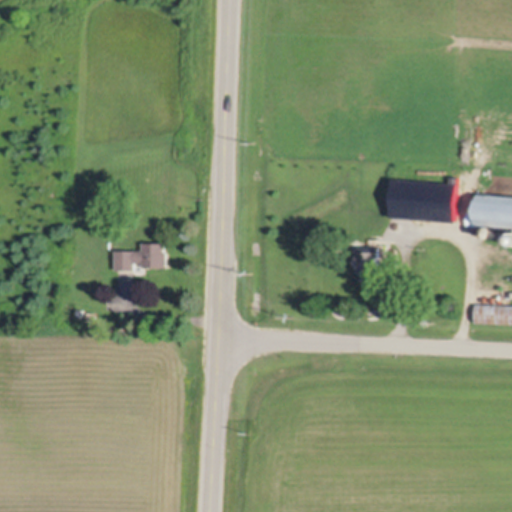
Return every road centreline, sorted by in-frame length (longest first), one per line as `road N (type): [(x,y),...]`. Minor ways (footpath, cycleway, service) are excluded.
road 1 (secondary): [(230,0),(209,511)]
road 2 (residential): [(511,346),(219,336)]
